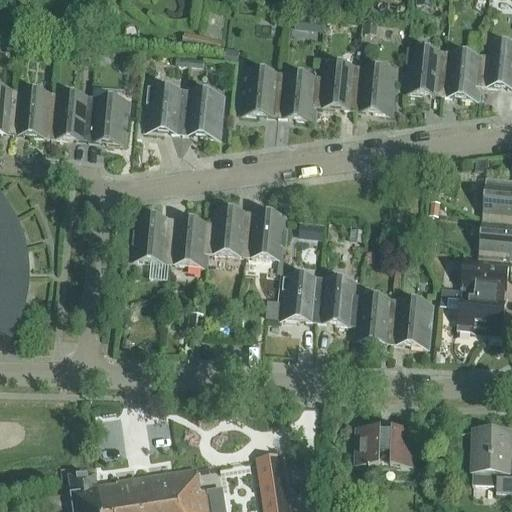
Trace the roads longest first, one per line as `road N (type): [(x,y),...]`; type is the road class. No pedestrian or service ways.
road 1 (residential): [(86,376),(511,390)]
road 2 (residential): [(107,198),(511,138)]
road 3 (residential): [(86,376),(107,198)]
